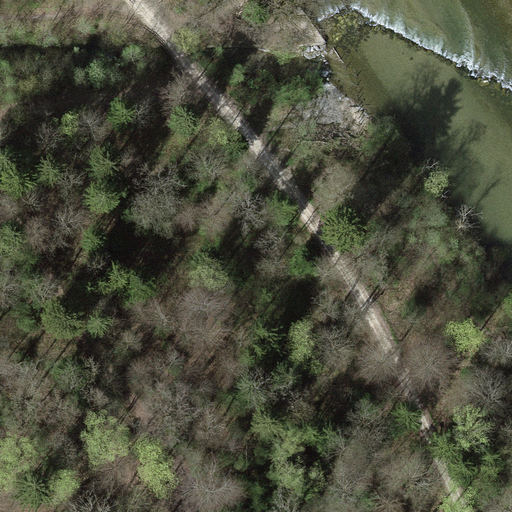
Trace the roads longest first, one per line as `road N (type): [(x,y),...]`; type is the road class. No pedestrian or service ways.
road 1 (track): [(448,511),(341,258),(134,0)]
road 2 (unknown): [(196,511),(65,308),(0,151)]
road 3 (unknown): [(0,111),(194,77)]
